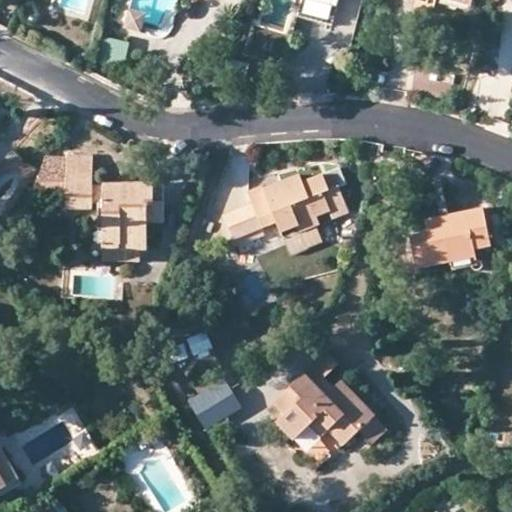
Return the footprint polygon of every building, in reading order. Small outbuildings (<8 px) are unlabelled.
[(330,27),(336,7),(310,0),(302,0),(298,18),(299,18),(330,27)] [(336,7),(330,27),(337,29),(343,9),(336,7)] [(148,17),(133,11),(126,29),(141,36),(148,17)] [(298,18),(290,16),(285,33),(262,27),(254,25),(245,57),(285,68),(299,18),(298,18)] [(126,70),(131,44),(103,38),(98,65),(126,70)] [(0,122),(0,139),(8,128),(0,122)] [(68,159),(47,159),(34,193),(68,193),(68,209),(93,210),(93,204),(99,203),(99,230),(104,230),(104,251),(148,250),(148,224),(163,223),(163,186),(93,184),(93,156),(69,157),(68,159)] [(329,190),(323,175),(303,183),(300,176),(280,183),(284,193),(268,199),(264,190),(263,186),(248,192),(253,204),(261,227),(276,222),(280,232),(298,225),(301,232),(320,226),(317,217),(331,212),(324,193),(329,190)] [(284,193),(280,183),(264,190),(268,199),(284,193)] [(261,227),(253,204),(223,214),(232,236),(261,227)] [(434,257),(476,249),(490,246),(482,209),(425,221),(428,234),(412,238),(418,268),(436,264),(434,257)] [(298,225),(280,232),(283,239),(301,232),(298,225)] [(261,227),(232,236),(235,243),(263,232),(261,227)] [(434,257),(436,264),(452,261),(454,270),(471,266),(477,272),(482,269),(483,264),(477,258),(476,249),(434,257)] [(318,417),(330,429),(344,444),(360,430),(372,442),(385,430),(348,390),(340,398),(332,390),(323,379),(337,365),(325,353),(274,401),(286,415),(279,422),(294,439),(309,426),(318,417)] [(340,398),(348,390),(341,382),(332,390),(340,398)] [(318,417),(309,426),(320,437),(330,429),(318,417)] [(0,445),(0,459),(13,482),(16,487),(22,483),(0,445)] [(0,490),(13,482),(0,459),(0,490)] [(237,511),(232,503),(217,511),(237,511)]
